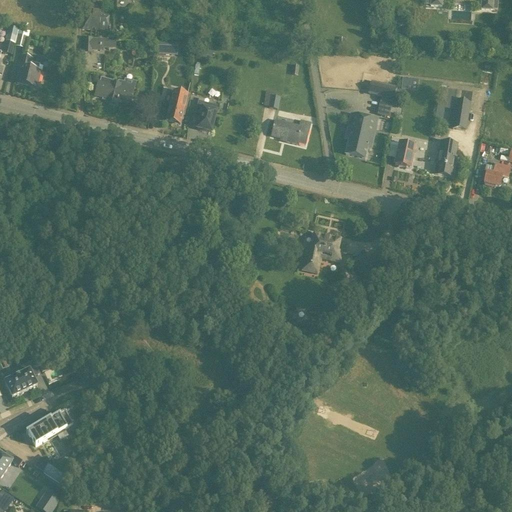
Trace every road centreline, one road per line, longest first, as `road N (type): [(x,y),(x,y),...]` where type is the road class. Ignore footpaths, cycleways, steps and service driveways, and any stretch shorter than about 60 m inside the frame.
road 1 (tertiary): [(331,188),(0,103)]
road 2 (track): [(0,294),(103,393),(181,511)]
road 3 (unclassified): [(331,188),(302,0)]
road 4 (tertiary): [(511,229),(331,188)]
